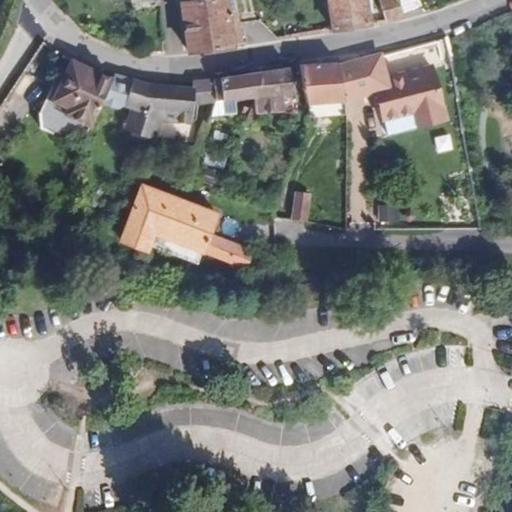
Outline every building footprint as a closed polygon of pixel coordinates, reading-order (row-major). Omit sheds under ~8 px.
[(181,0),(189,49),(245,42),(236,0),(181,0)] [(328,0),(333,30),(371,23),(367,0),(328,0)] [(403,13),(399,0),(378,0),(386,21),(405,16),(403,13)] [(420,0),(399,0),(403,13),(422,6),(420,0)] [(381,61),(380,55),(338,67),(344,94),(346,100),(377,93),(385,120),(414,113),(418,126),(446,119),(433,67),(384,78),(381,80),(376,62),(381,61)] [(79,136),(104,75),(70,59),(59,87),(48,114),(45,120),(79,136)] [(384,78),(381,61),(376,62),(381,80),(384,78)] [(344,94),(338,67),(335,64),(299,66),(307,103),(344,94)] [(296,94),(290,67),(262,71),(255,97),(258,113),(285,111),(284,94),(296,94)] [(255,97),(262,71),(214,80),(215,101),(255,97)] [(215,101),(214,80),(191,85),(191,92),(167,93),(167,102),(162,102),(161,97),(146,83),(141,82),(132,79),(122,106),(130,109),(123,130),(128,134),(129,138),(144,142),(147,138),(153,139),(158,121),(191,123),(192,102),(215,101)] [(36,109),(48,114),(59,87),(47,82),(36,109)] [(346,100),(344,94),(307,103),(311,116),(346,107),(346,100)] [(389,133),(418,126),(414,113),(385,120),(389,133)] [(169,238),(202,250),(247,267),(253,251),(223,239),(222,242),(210,239),(218,214),(143,186),(123,240),(148,250),(149,245),(166,250),(169,238)] [(289,216),(305,218),(309,192),(293,189),(289,216)] [(309,222),(322,225),(325,205),(313,203),(309,222)] [(198,263),(202,250),(169,238),(166,250),(198,263)]
